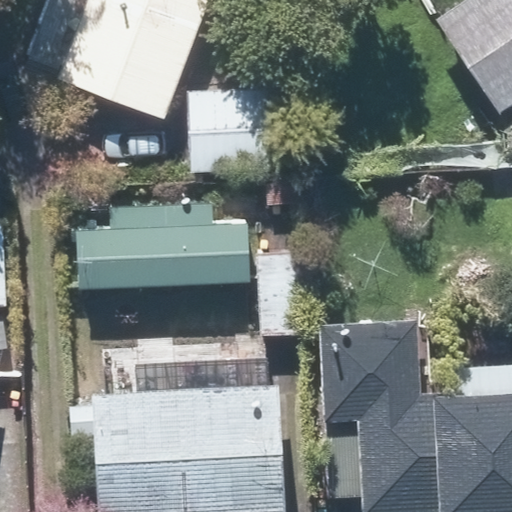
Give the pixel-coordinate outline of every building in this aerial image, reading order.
[(46,0),(23,60),(161,115),(207,0),(46,0)] [(511,0),(463,0),(438,17),(501,113),(511,105),(511,0)] [(276,88),(189,86),(187,168),(274,170),(276,88)] [(110,198),(110,224),(77,224),(77,283),(250,281),(249,222),(213,223),(213,196),(110,198)] [(8,220),(0,220),(0,305),(7,306),(8,220)] [(511,511),(511,361),(457,361),(457,383),(423,382),(424,318),(322,317),(320,417),(331,417),(330,495),(362,496),(362,511),(511,511)] [(96,386),(97,402),(73,403),(74,432),(97,432),(100,511),(286,511),(282,380),(271,380),(270,334),(225,335),(226,358),(196,359),(197,382),(96,386)]
